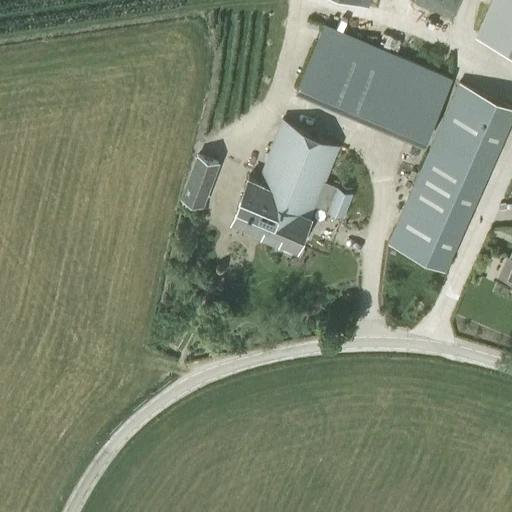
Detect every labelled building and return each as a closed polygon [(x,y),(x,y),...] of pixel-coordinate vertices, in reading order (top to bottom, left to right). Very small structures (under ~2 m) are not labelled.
[(375,0),(374,4),(403,13),(407,0),(375,0)] [(417,0),(412,12),(449,27),(460,1),(458,0),(417,0)] [(511,0),(495,0),(480,35),(511,49),(511,0)] [(451,78),(324,24),(323,25),(310,20),(308,26),(321,31),(297,87),(425,141),(451,78)] [(511,104),(460,80),(435,138),(489,162),(511,110),(511,104)] [(280,189),(261,232),(297,248),(311,214),(315,204),(343,215),(353,191),(324,180),(338,144),(282,117),(258,180),(280,189)] [(435,138),(389,241),(443,265),(489,162),(435,138)] [(219,161),(198,154),(183,196),(205,203),(219,161)] [(258,180),(248,175),(232,220),(261,232),(280,189),(258,180)] [(511,250),(509,256),(508,256),(500,274),(511,279),(510,281),(511,281),(511,250)]
